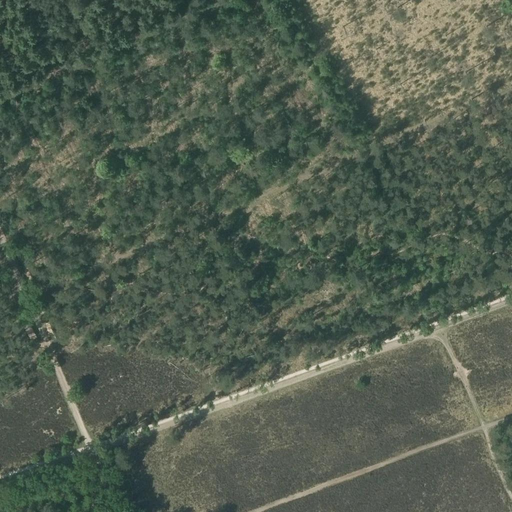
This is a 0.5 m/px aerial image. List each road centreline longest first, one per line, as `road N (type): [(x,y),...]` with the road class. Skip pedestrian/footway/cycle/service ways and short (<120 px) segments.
road 1 (track): [(93,442),(435,323)]
road 2 (unknown): [(511,422),(272,511)]
road 3 (track): [(93,442),(30,296)]
